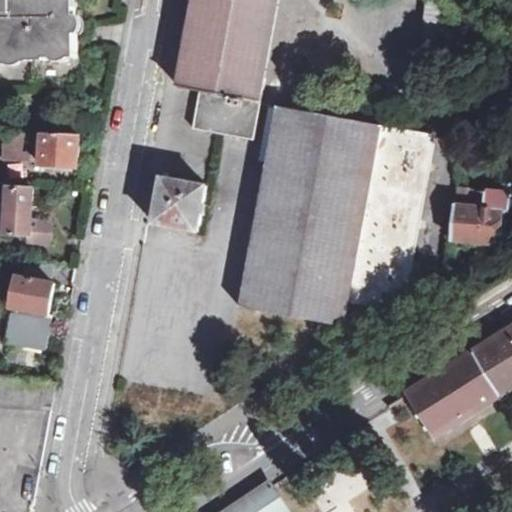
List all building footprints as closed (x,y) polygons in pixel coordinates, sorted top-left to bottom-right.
[(0,0),(0,53),(79,52),(77,0),(0,0)] [(196,0),(184,63),(180,87),(201,92),(262,103),(280,0),(196,0)] [(346,326),(346,325),(347,318),(349,306),(350,299),(379,305),(382,288),(407,293),(409,284),(410,276),(419,227),(417,226),(418,220),(421,220),(422,207),(388,201),(368,197),(381,123),(281,106),(281,108),(244,306),(244,307),(255,309),(263,311),(346,326)] [(6,131),(4,158),(30,159),(30,132),(6,131)] [(82,135),(44,133),(42,165),(79,167),(82,135)] [(155,222),(155,223),(200,232),(209,185),(186,182),(180,180),(164,177),(155,222)] [(0,194),(10,195),(10,187),(11,187),(11,182),(0,181),(0,194)] [(10,195),(8,233),(32,235),(35,189),(11,187),(10,187),(10,195)] [(453,239),(502,244),(504,213),(511,213),(511,198),(511,194),(489,192),(488,196),(484,196),(484,199),(484,202),(478,201),(477,207),(456,205),(453,239)] [(484,199),(457,197),(456,205),(477,207),(478,201),(484,202),(484,199)] [(54,265),(25,264),(22,277),(4,274),(0,297),(0,298),(13,301),(12,306),(18,307),(47,313),(51,313),(56,283),(50,282),(54,265)] [(46,319),(47,313),(18,307),(16,314),(11,313),(6,339),(47,347),(52,320),(46,319)] [(511,328),(408,393),(435,437),(511,388),(511,328)] [(0,407),(53,410),(58,381),(0,376),(0,407)]
